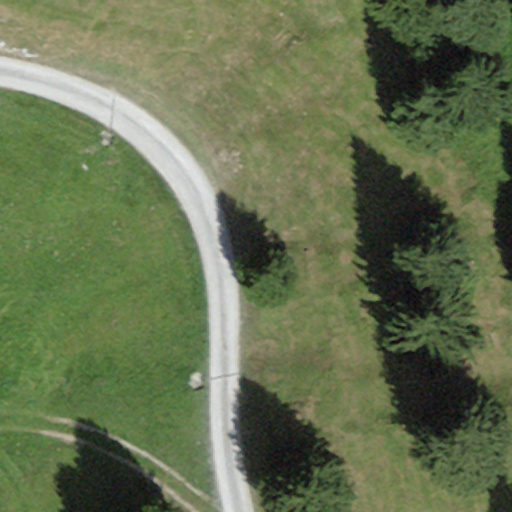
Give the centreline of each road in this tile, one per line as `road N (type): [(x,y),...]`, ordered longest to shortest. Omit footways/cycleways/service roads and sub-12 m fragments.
road 1 (track): [(0,69),(86,96),(149,135),(193,188),(216,246),(222,417),(237,511)]
road 2 (track): [(211,511),(111,443),(22,415),(0,419)]
